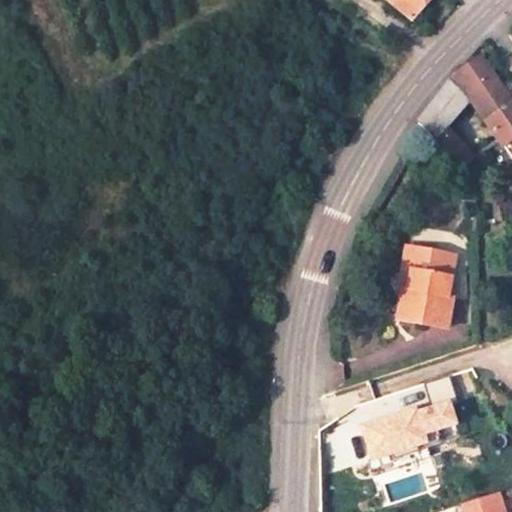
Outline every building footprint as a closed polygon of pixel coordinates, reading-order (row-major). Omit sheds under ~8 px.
[(385,0),(412,22),(430,0),(385,0)] [(499,143),(504,150),(511,144),(511,101),(481,59),(456,77),(419,125),(459,170),(474,160),(446,130),(469,101),(499,143)] [(387,88),(394,93),(400,85),(394,81),(387,88)] [(419,249),(411,248),(404,291),(411,292),(419,249)] [(411,292),(404,291),(398,323),(427,328),(429,321),(451,325),(455,301),(449,300),(452,281),(457,256),(419,249),(411,292)] [(449,300),(455,301),(459,282),(452,281),(449,300)] [(427,328),(450,332),(451,325),(429,321),(427,328)] [(405,413),(349,427),(358,461),(451,437),(442,402),(451,400),(446,382),(400,394),(405,413)] [(505,511),(498,493),(464,504),(466,511),(505,511)]
